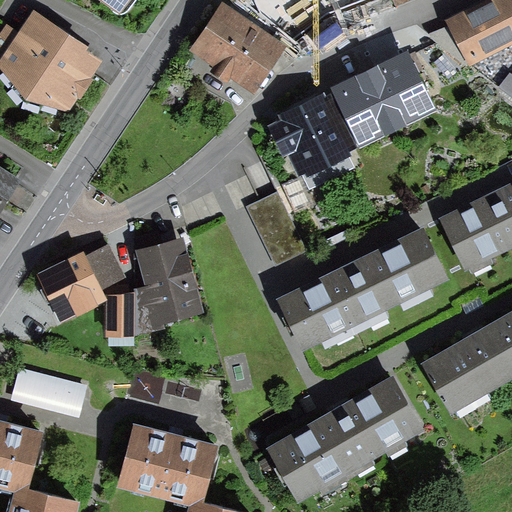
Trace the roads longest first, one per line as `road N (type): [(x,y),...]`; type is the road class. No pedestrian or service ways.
road 1 (residential): [(57,204),(90,218),(155,197),(323,50),(450,0)]
road 2 (residential): [(196,0),(57,204)]
